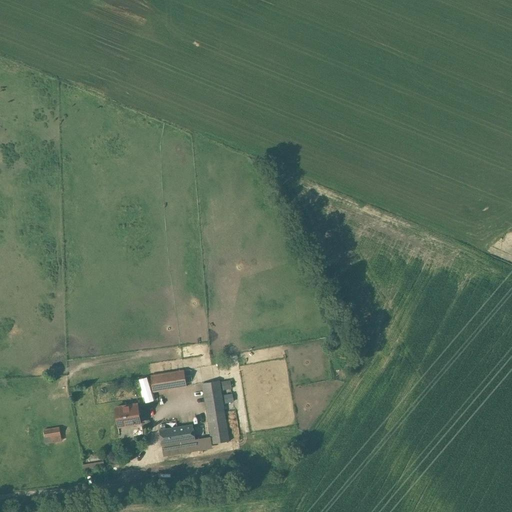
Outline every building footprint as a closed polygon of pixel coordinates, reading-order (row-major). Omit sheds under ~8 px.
[(180,389),(179,372),(144,375),(146,392),(180,389)] [(225,380),(196,384),(206,447),(235,442),(225,380)] [(138,404),(115,407),(118,426),(141,423),(138,404)] [(43,428),(45,442),(61,439),(59,426),(43,428)] [(189,443),(187,428),(151,432),(152,447),(189,443)] [(98,452),(76,453),(77,476),(99,475),(98,452)]
